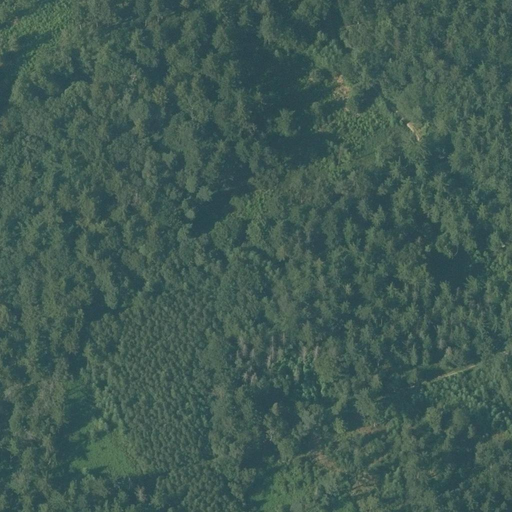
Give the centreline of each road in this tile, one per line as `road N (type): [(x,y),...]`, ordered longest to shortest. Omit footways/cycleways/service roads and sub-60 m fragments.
road 1 (track): [(322,20),(107,72),(47,93),(0,130)]
road 2 (track): [(511,257),(347,63),(322,20)]
road 3 (track): [(164,511),(152,485),(41,505),(0,503)]
